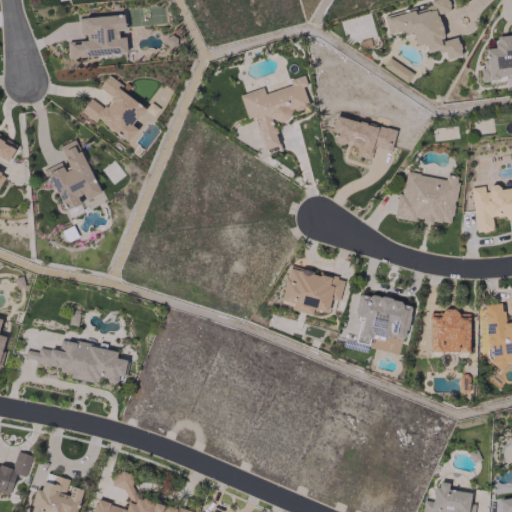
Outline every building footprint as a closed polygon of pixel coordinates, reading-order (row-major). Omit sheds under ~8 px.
[(382,16),(387,35),(410,30),(414,45),(423,43),(425,53),(443,50),(445,59),(460,55),(456,37),(443,40),(437,14),(449,11),(446,0),(428,0),(430,7),(413,11),(413,9),(382,16)] [(79,17),(81,40),(66,41),(67,57),(125,54),(124,37),(117,37),(116,30),(124,30),(123,14),(79,17)] [(511,76),(511,35),(494,37),(495,48),(483,48),(484,67),(479,67),(480,78),(511,76)] [(382,66),(406,82),(412,73),(388,57),(382,66)] [(127,141),(135,128),(131,125),(143,107),(118,90),(121,85),(106,74),(97,88),(111,97),(104,108),(89,98),(79,112),(94,121),(95,120),(127,141)] [(238,94),(245,119),(254,116),(264,153),(278,149),(271,122),(289,118),(287,112),(307,107),(302,86),(305,85),(303,74),(288,78),(289,85),(263,93),(262,87),(238,94)] [(394,128),(333,116),(330,132),(334,133),(332,142),(356,146),(354,155),(369,158),(371,147),(390,151),(394,128)] [(0,182),(4,175),(0,172),(0,158),(6,161),(15,145),(0,137),(0,182)] [(62,210),(82,202),(81,201),(98,194),(75,139),(59,146),(68,169),(63,171),(59,162),(45,168),(62,210)] [(395,217),(430,223),(430,220),(449,223),(457,177),(445,174),(444,179),(403,171),(395,217)] [(474,232),(492,231),(490,218),(511,216),(511,223),(511,222),(511,188),(511,189),(510,187),(497,189),(497,184),(485,185),(485,186),(470,187),(474,232)] [(281,301),(291,303),(290,310),(311,314),(311,309),(326,312),(328,299),(338,301),(342,278),(317,272),(288,266),(281,301)] [(410,303),(358,293),(354,315),(360,317),(356,342),(367,344),(368,337),(388,340),(389,335),(404,338),(410,303)] [(467,352),(468,315),(456,314),(456,309),(440,308),(440,312),(428,312),(427,351),(467,352)] [(116,350),(60,338),(57,350),(37,346),(36,352),(25,350),(23,360),(59,367),(58,373),(115,385),(117,375),(122,376),(125,360),(114,357),(116,350)] [(459,374),(460,392),(468,392),(467,374),(459,374)] [(30,455),(15,451),(11,468),(0,464),(0,491),(9,494),(14,474),(25,477),(30,455)] [(190,511),(128,493),(134,475),(115,469),(110,485),(128,490),(122,509),(95,501),(91,511),(190,511)] [(69,479),(45,472),(39,490),(33,489),(26,511),(74,511),(81,489),(67,485),(69,479)] [(465,511),(469,492),(446,489),(447,483),(434,481),(431,502),(422,501),(420,511),(423,511),(465,511)] [(511,511),(511,497),(496,500),(497,511),(511,511)]
